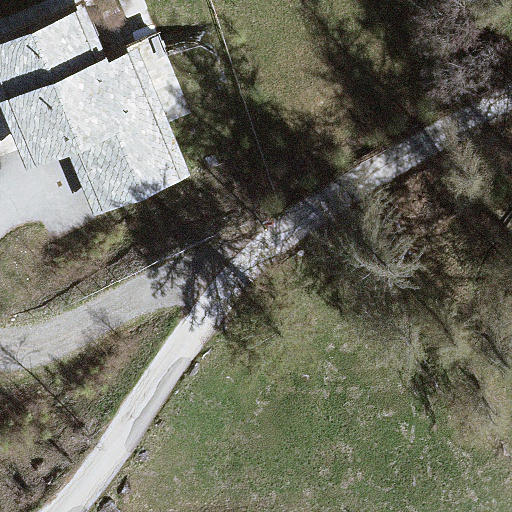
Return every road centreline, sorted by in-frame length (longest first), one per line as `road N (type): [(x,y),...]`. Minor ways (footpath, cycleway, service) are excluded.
road 1 (residential): [(71,511),(102,485),(187,331),(245,265),(373,172),(511,92)]
road 2 (track): [(212,301),(192,280),(169,285),(36,345),(0,350)]
